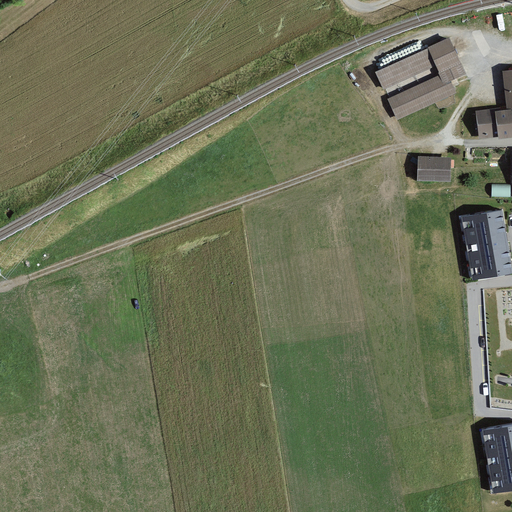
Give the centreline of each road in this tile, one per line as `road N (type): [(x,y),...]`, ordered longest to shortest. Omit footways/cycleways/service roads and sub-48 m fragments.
road 1 (track): [(0,286),(395,144),(511,140)]
road 2 (residential): [(511,416),(481,412),(472,286),(511,280)]
